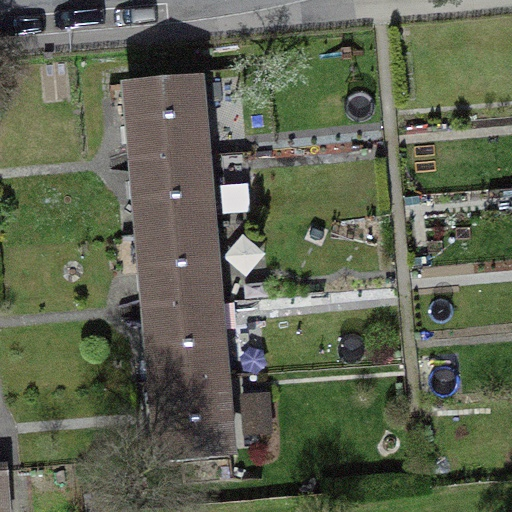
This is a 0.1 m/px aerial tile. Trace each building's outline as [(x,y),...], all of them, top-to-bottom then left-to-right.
[(136,134),(138,160),(202,155),(196,80),(132,85),(136,134)] [(141,190),(145,235),(208,230),(202,155),(138,160),(141,190)] [(148,278),(151,310),(215,305),(208,230),(145,235),(148,278)] [(153,337),(157,385),(221,379),(215,305),(151,310),(153,337)] [(160,418),(164,459),(227,454),(221,379),(157,385),(160,418)] [(0,470),(0,511),(8,511),(5,470),(0,470)]
